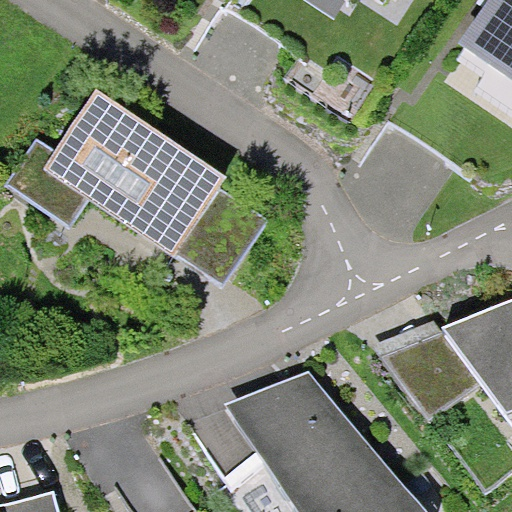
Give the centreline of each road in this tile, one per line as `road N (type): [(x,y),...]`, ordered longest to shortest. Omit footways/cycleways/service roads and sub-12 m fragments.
road 1 (residential): [(356,304),(315,180),(281,143),(67,0)]
road 2 (residential): [(356,304),(131,389),(0,416)]
road 3 (residential): [(511,223),(356,304)]
